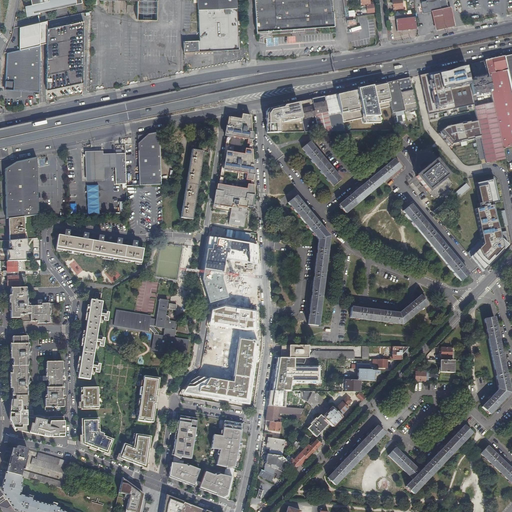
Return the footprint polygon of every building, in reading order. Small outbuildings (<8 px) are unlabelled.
[(30,0),(32,5),(28,6),(27,7),(26,7),(26,8),(26,9),(26,10),(27,11),(28,11),(28,14),(65,6),(82,2),(81,0),(30,0)] [(123,0),(136,0),(136,19),(154,19),(154,0),(123,0)] [(239,49),(237,15),(236,0),(197,0),(198,7),(200,40),(183,41),(184,52),(186,52),(186,54),(192,54),(192,52),(222,50),(239,49)] [(254,0),(257,33),(285,31),(318,29),(334,27),(333,4),(332,0),(254,0)] [(392,0),(393,9),(402,8),(401,0),(392,0)] [(446,0),(432,0),(428,1),(422,2),(421,3),(423,14),(432,12),(448,9),(446,0)] [(355,17),(354,10),(348,11),(347,6),(344,6),(345,17),(355,17)] [(450,8),(448,9),(432,12),(436,30),(454,26),(452,18),(450,8)] [(402,31),(417,29),(416,17),(396,19),(397,25),(401,24),(402,28),(402,31)] [(83,21),(47,29),(47,44),(46,90),(82,82),(83,41),(83,21)] [(40,35),(40,22),(20,26),(23,38),(40,35)] [(40,35),(23,38),(25,49),(40,45),(40,35)] [(40,45),(25,49),(7,53),(6,77),(5,89),(38,90),(40,45)] [(494,103),(503,149),(511,146),(511,94),(504,57),(495,59),(485,62),(492,94),(494,103)] [(473,81),(470,82),(472,96),(476,96),(477,98),(492,94),(485,62),(477,63),(471,65),(473,79),(473,81)] [(429,115),(474,105),(472,96),(470,82),(466,66),(420,76),(429,115)] [(391,107),(392,114),(404,111),(416,108),(410,81),(410,79),(410,78),(398,81),(385,83),(391,107)] [(381,124),(378,110),(391,107),(385,83),(385,84),(367,88),(367,87),(367,88),(375,124),(381,124)] [(375,124),(367,88),(362,89),(363,89),(349,92),(350,99),(355,120),(364,118),(365,124),(375,124)] [(343,123),(355,120),(350,99),(349,92),(346,93),(346,92),(342,93),(342,95),(337,96),(338,99),(343,123)] [(345,132),(343,123),(338,99),(337,96),(337,94),(324,97),(332,132),(345,132)] [(319,132),(332,132),(324,97),(312,100),(313,107),(315,116),(319,132)] [(300,110),(313,107),(312,100),(298,103),(300,110)] [(300,110),(298,103),(268,109),(266,113),(266,120),(270,120),(276,120),(282,118),(284,117),(284,120),(302,119),(300,110)] [(486,163),(486,164),(506,160),(503,149),(494,103),(475,107),(478,120),(481,139),(485,157),(486,163)] [(302,119),(315,116),(313,107),(300,110),(302,119)] [(225,127),(224,136),(247,140),(246,145),(250,145),(251,141),(252,141),(251,133),(250,133),(250,118),(241,116),(240,121),(228,118),(226,127),(225,127)] [(481,139),(478,120),(446,127),(438,134),(449,147),(453,144),(474,140),(481,139)] [(270,124),(266,124),(267,133),(280,133),(279,123),(270,124)] [(153,134),(155,185),(161,185),(160,132),(153,134)] [(139,186),(155,185),(153,134),(153,133),(149,134),(149,144),(138,145),(139,186)] [(149,134),(138,136),(138,145),(149,144),(149,134)] [(310,142),(302,149),(332,186),(340,179),(310,142)] [(224,166),(223,170),(246,174),(245,181),(252,182),(253,174),(253,166),(252,166),(251,151),(244,149),(244,155),(226,152),(225,157),(222,156),(220,165),(224,166)] [(203,152),(192,150),(181,218),(192,220),(203,152)] [(114,168),(114,154),(103,154),(103,151),(85,152),(85,181),(103,181),(103,168),(114,168)] [(125,152),(114,152),(114,154),(114,168),(114,186),(115,186),(115,185),(114,153),(125,152)] [(115,185),(124,185),(126,185),(125,152),(114,153),(115,185)] [(21,161),(15,162),(5,171),(6,219),(8,219),(26,217),(29,217),(28,181),(37,180),(36,158),(21,161)] [(400,168),(394,160),(339,206),(345,214),(400,168)] [(435,162),(427,169),(424,170),(416,177),(428,191),(446,176),(435,162)] [(341,173),(346,169),(343,165),(338,169),(341,173)] [(481,239),(467,253),(482,271),(497,256),(498,256),(508,245),(506,231),(499,233),(493,204),(499,202),(494,178),(485,180),(486,182),(484,182),(484,181),(474,184),(479,204),(476,205),(477,209),(474,210),(481,239)] [(28,181),(29,217),(38,215),(37,180),(28,181)] [(453,193),(458,198),(470,188),(466,183),(453,193)] [(246,189),(217,184),(216,190),(215,190),(213,205),(231,208),(228,228),(232,228),(232,230),(240,231),(240,227),(244,227),(244,226),(248,220),(249,220),(253,195),(253,186),(247,185),(246,189)] [(86,214),(98,214),(98,185),(86,185),(86,214)] [(319,240),(308,325),(318,326),(329,237),(296,197),(288,203),(319,240)] [(411,205),(403,212),(451,270),(459,264),(411,205)] [(26,217),(8,219),(9,241),(13,241),(22,240),(22,235),(24,235),(24,233),(26,233),(26,217)] [(141,261),(143,249),(58,235),(56,247),(141,261)] [(254,244),(209,237),(202,276),(209,304),(230,299),(223,275),(229,262),(256,262),(254,244)] [(13,246),(5,246),(4,246),(5,256),(6,256),(6,257),(9,257),(8,256),(13,256),(13,249),(13,246)] [(30,259),(38,259),(38,249),(30,249),(30,259)] [(3,271),(3,276),(18,276),(17,262),(7,263),(7,271),(3,271)] [(18,276),(7,277),(7,287),(18,287),(18,276)] [(26,293),(26,288),(11,288),(11,296),(8,296),(9,311),(10,311),(10,319),(19,318),(19,322),(22,322),(27,322),(37,321),(37,319),(41,319),(42,323),(60,323),(60,314),(61,314),(61,312),(60,312),(60,304),(41,304),(41,302),(31,302),(26,302),(26,295),(27,295),(27,293),(26,293)] [(427,304),(420,296),(399,314),(351,308),(350,318),(402,324),(427,304)] [(102,302),(100,302),(94,301),(91,300),(78,378),(89,380),(102,302)] [(164,320),(166,309),(167,304),(168,301),(160,300),(156,320),(151,319),(151,316),(116,311),(114,325),(148,331),(149,326),(163,329),(164,329),(163,336),(154,335),(151,350),(186,355),(188,341),(174,338),(176,322),(164,320)] [(222,305),(213,312),(209,327),(241,333),(232,380),(199,378),(182,394),(247,403),(256,333),(254,312),(222,305)] [(494,318),(484,320),(499,390),(482,407),(489,414),(510,393),(494,318)] [(64,438),(63,417),(49,417),(47,417),(46,421),(47,422),(47,423),(43,422),(43,420),(26,417),(26,395),(27,395),(27,385),(30,385),(31,385),(31,383),(31,381),(28,380),(28,374),(27,374),(27,366),(28,366),(28,356),(31,356),(31,351),(28,351),(28,344),(27,344),(27,336),(12,336),(12,344),(10,344),(10,351),(15,352),(14,355),(12,355),(12,359),(10,359),(7,359),(8,381),(10,381),(14,381),(14,385),(12,385),(12,388),(12,400),(11,400),(8,419),(13,430),(48,438),(64,438)] [(307,346),(281,346),(281,358),(306,358),(307,346)] [(401,355),(408,348),(392,347),(392,358),(392,360),(401,360),(401,355)] [(441,348),(441,361),(453,361),(453,348),(441,348)] [(387,360),(384,360),(377,360),(377,368),(387,368),(387,360)] [(440,373),(452,373),(453,361),(441,361),(440,360),(440,373)] [(283,367),(283,371),(296,371),(296,366),(295,366),(295,362),(285,361),(284,367),(283,367)] [(47,381),(47,383),(47,395),(43,395),(43,398),(44,398),(45,398),(45,414),(62,414),(62,409),(63,409),(63,407),(66,407),(66,362),(46,362),(46,377),(44,377),(44,381),(47,381)] [(357,381),(360,381),(374,381),(374,374),(379,375),(379,371),(372,371),(372,370),(369,370),(357,369),(357,381)] [(282,371),(277,371),(276,380),(286,380),(290,380),(290,371),(288,371),(282,371)] [(427,372),(425,372),(415,372),(415,381),(425,382),(425,373),(427,373),(427,372)] [(137,421),(152,423),(158,378),(143,376),(141,388),(140,387),(139,395),(140,396),(137,421)] [(286,380),(276,380),(276,389),(286,389),(286,380)] [(345,392),(360,393),(360,381),(357,381),(345,380),(345,392)] [(98,410),(98,388),(82,388),(82,396),(80,396),(81,410),(98,410)] [(329,405),(319,396),(316,392),(312,392),(307,403),(311,407),(317,402),(325,409),(329,405)] [(356,396),(362,402),(365,398),(360,393),(356,396)] [(334,410),(340,416),(348,408),(346,407),(351,401),(347,397),(334,410)] [(307,403),(304,409),(302,413),(301,415),(298,421),(302,425),(305,422),(312,408),(311,407),(307,403)] [(273,407),(267,406),(265,421),(270,422),(276,423),(278,413),(297,415),(297,413),(302,413),(304,409),(284,408),(277,407),(273,407)] [(329,424),(332,427),(342,417),(340,416),(334,410),(332,408),(322,418),(329,424)] [(181,458),(190,459),(197,419),(180,416),(179,422),(178,421),(173,451),(174,451),(173,456),(180,459),(181,458)] [(307,429),(316,437),(329,424),(322,418),(320,416),(315,421),(314,420),(311,423),(312,424),(307,429)] [(103,435),(99,433),(99,419),(81,419),(81,445),(107,454),(112,440),(103,436),(103,435)] [(225,470),(235,468),(238,454),(242,424),(224,421),(221,437),(213,435),(211,449),(219,450),(215,465),(225,468),(225,470)] [(276,423),(270,422),(268,430),(279,432),(280,423),(276,423)] [(464,426),(457,434),(455,436),(444,448),(442,449),(431,461),(429,463),(420,472),(405,458),(403,456),(395,448),(388,456),(406,473),(413,480),(406,487),(413,494),(471,433),(464,426)] [(353,451),(351,453),(337,468),(335,470),(327,478),(334,485),(384,434),(377,427),(369,434),(368,436),(353,451)] [(124,444),(119,459),(146,469),(150,437),(135,435),(133,448),(124,444)] [(270,455),(281,457),(283,441),(271,439),(268,438),(268,443),(267,443),(267,444),(267,447),(271,447),(270,455)] [(308,445),(314,451),(321,444),(316,440),(312,445),(309,443),(308,442),(307,444),(308,445)] [(301,453),(307,459),(314,451),(308,445),(306,447),(305,446),(304,447),(305,448),(301,453)] [(12,449),(9,461),(19,464),(20,461),(24,462),(26,456),(25,456),(27,449),(16,447),(16,450),(12,449)] [(511,470),(498,456),(496,454),(488,447),(481,454),(511,484),(511,470)] [(289,464),(296,470),(307,459),(301,453),(300,452),(299,453),(299,454),(293,461),(288,456),(285,460),(289,464)] [(32,457),(30,464),(63,473),(66,460),(37,453),(36,458),(32,457)] [(283,471),(289,464),(285,460),(281,457),(270,455),(266,455),(265,463),(264,464),(282,473),(283,471)] [(6,473),(20,477),(22,470),(23,470),(26,457),(26,456),(24,462),(20,461),(19,464),(9,461),(6,473)] [(170,467),(169,477),(188,485),(189,483),(194,485),(199,470),(189,466),(188,467),(186,465),(173,463),(172,467),(170,467)] [(204,491),(227,500),(232,482),(230,481),(231,477),(219,474),(216,476),(215,474),(213,475),(205,472),(199,487),(204,489),(204,491)] [(6,473),(5,473),(1,491),(0,491),(0,506),(7,509),(11,506),(14,511),(16,511),(62,511),(61,511),(58,510),(58,507),(49,505),(49,506),(32,501),(33,499),(20,495),(19,493),(21,491),(22,485),(21,485),(22,478),(6,473)] [(138,511),(143,494),(126,481),(121,480),(114,508),(124,510),(123,511),(138,511)] [(193,511),(196,504),(169,496),(164,511),(193,511)]
